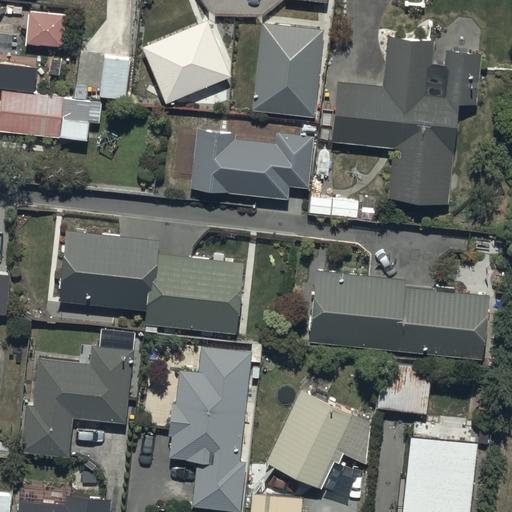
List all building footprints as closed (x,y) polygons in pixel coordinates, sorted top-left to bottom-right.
[(31,8),(28,39),(61,42),(64,11),(52,10),(52,7),(41,6),(41,9),(31,8)] [(208,16),(143,42),(166,99),(231,73),(208,16)] [(264,17),(252,104),(313,112),(324,25),(264,17)] [(459,98),(478,100),(483,48),(450,45),(448,60),(432,60),(435,38),(388,33),(383,81),(339,77),(333,138),(394,144),(390,192),(449,198),(456,123),(459,98)] [(105,53),(101,91),(125,94),(129,56),(105,53)] [(64,93),(3,87),(0,113),(0,127),(60,134),(62,116),(89,119),(90,117),(98,118),(100,101),(90,100),(90,98),(64,95),(64,93)] [(200,123),(192,183),(289,195),(291,182),(308,184),(315,131),(279,127),(277,138),(237,133),(237,127),(200,123)] [(359,197),(311,194),(310,210),(358,212),(359,197)] [(145,325),(157,326),(158,321),(237,330),(245,259),(159,250),(160,237),(67,227),(60,298),(147,307),(145,325)] [(411,277),(317,265),(310,336),(486,356),(492,292),(411,281),(411,277)] [(9,270),(0,269),(0,310),(6,311),(9,270)] [(27,399),(21,446),(70,452),(74,414),(126,420),(136,327),(102,324),(100,342),(92,341),(90,358),(37,352),(32,400),(27,399)] [(241,457),(253,347),(203,342),(200,367),(180,365),(177,398),(173,398),(169,430),(173,431),(171,454),(198,456),(193,503),(241,508),(246,457),(241,457)] [(381,358),(378,403),(428,408),(432,363),(381,358)] [(302,385),(267,457),(321,486),(336,457),(340,459),(344,450),(365,461),(371,418),(302,385)] [(412,429),(403,511),(470,511),(478,434),(412,429)] [(64,500),(19,494),(17,511),(111,511),(113,493),(65,487),(64,500)] [(301,511),(303,495),(253,491),(250,511),(301,511)] [(0,511),(7,511),(10,493),(0,492),(0,511)]
